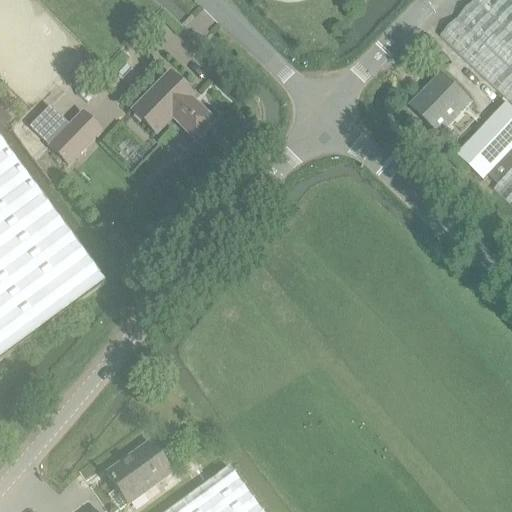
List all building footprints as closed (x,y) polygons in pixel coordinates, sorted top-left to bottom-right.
[(511,0),(477,0),(440,39),(511,107),(511,175),(499,190),(495,194),(511,210),(511,0)] [(196,144),(216,125),(183,93),(185,91),(169,76),(133,115),(157,138),(173,122),(196,144)] [(434,132),(464,101),(442,79),(427,94),(429,96),(414,112),(434,132)] [(488,179),(499,190),(511,175),(511,111),(507,107),(479,137),(459,159),(484,183),(488,179)] [(68,169),(102,134),(81,114),(68,127),(49,109),(28,130),(68,169)] [(0,233),(42,203),(0,145),(0,233)] [(42,203),(0,233),(0,363),(100,290),(104,287),(103,287),(42,203)] [(106,477),(115,490),(108,495),(119,510),(126,505),(128,508),(171,477),(149,446),(129,461),(131,463),(124,468),(122,466),(106,477)] [(258,511),(229,471),(172,511),(258,511)]
